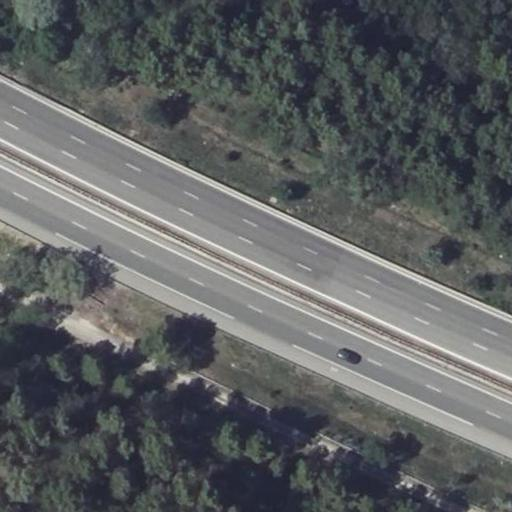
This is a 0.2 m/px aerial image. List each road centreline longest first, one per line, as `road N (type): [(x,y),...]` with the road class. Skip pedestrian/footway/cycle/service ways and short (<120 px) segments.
road 1 (motorway): [(511,311),(405,269),(0,78)]
road 2 (motorway): [(0,229),(511,461)]
road 3 (unclassified): [(0,288),(463,511)]
